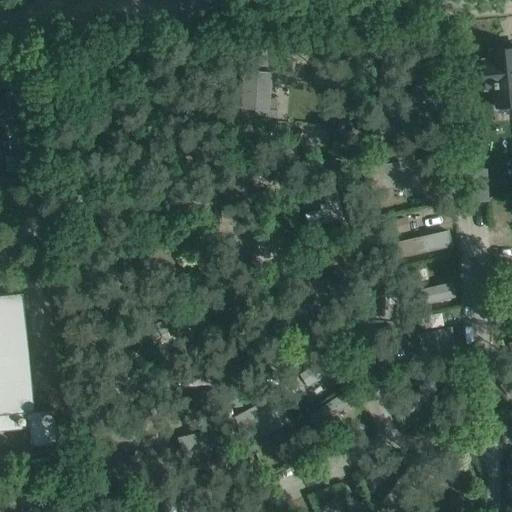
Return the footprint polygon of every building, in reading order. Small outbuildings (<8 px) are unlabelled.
[(485,60),(477,61),(479,89),(488,88),(490,108),(511,105),(511,91),(507,92),(506,86),(511,85),(511,48),(484,51),(485,60)] [(272,56),(271,70),(283,71),(284,57),(272,56)] [(4,85),(5,100),(32,99),(31,83),(4,85)] [(379,100),(382,117),(416,111),(419,125),(435,122),(428,83),(411,86),(413,94),(379,100)] [(227,197),(246,197),(246,170),(264,171),(264,154),(228,153),(227,197)] [(415,159),(363,168),(367,192),(419,183),(415,159)] [(488,202),(486,170),(470,171),(471,203),(488,202)] [(403,257),(453,245),(449,229),(399,241),(403,257)] [(325,251),(335,278),(368,267),(358,240),(325,251)] [(200,285),(222,268),(216,260),(203,269),(194,278),(200,285)] [(452,283),(429,288),(432,300),(455,296),(452,283)] [(356,285),(355,315),(385,316),(387,287),(356,285)] [(23,293),(0,294),(0,415),(28,412),(35,412),(35,411),(23,293)] [(165,322),(147,333),(153,344),(186,323),(175,306),(161,315),(165,322)] [(405,405),(416,414),(444,379),(434,371),(405,405)] [(511,375),(499,385),(508,398),(511,394),(511,375)] [(219,404),(216,390),(178,396),(179,410),(219,404)] [(275,395),(235,415),(249,443),(289,422),(275,395)] [(35,412),(28,412),(29,428),(31,446),(58,444),(55,409),(35,411),(35,412)] [(109,435),(137,447),(145,428),(135,423),(131,433),(113,425),(109,435)] [(0,483),(0,511),(28,511),(31,488),(0,483)] [(157,509),(155,511),(179,511),(191,497),(176,485),(157,509)] [(349,507),(350,511),(368,511),(364,501),(349,507)]
